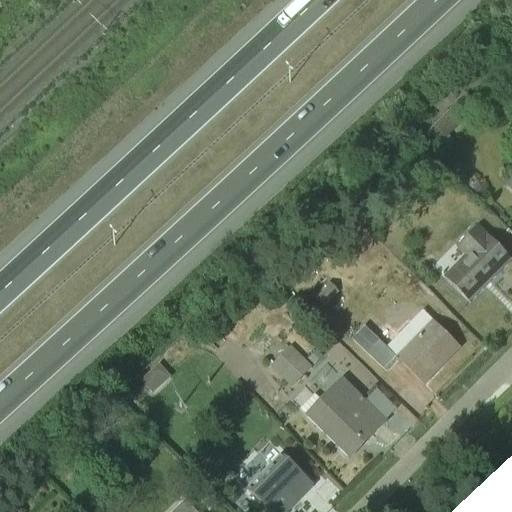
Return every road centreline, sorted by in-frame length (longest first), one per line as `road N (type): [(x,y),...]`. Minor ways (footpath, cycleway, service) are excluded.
road 1 (motorway): [(0,400),(442,0)]
road 2 (motorway): [(339,0),(0,311)]
road 3 (residential): [(370,511),(511,368)]
